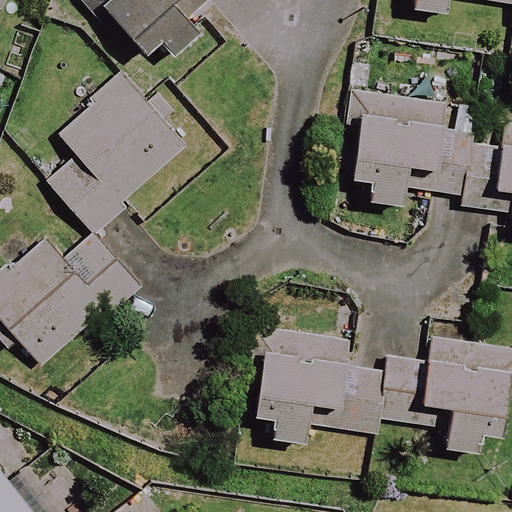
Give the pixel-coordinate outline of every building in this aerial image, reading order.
[(228,4),(223,0),(83,0),(102,19),(106,15),(143,54),(151,47),(167,63),(228,4)] [(187,138),(124,74),(61,136),(78,153),(48,183),(94,230),(187,138)] [(462,199),(471,123),(344,109),(336,180),(368,183),(366,203),(402,207),(404,193),(462,199)] [(511,127),(471,123),(462,199),(461,206),(511,211),(511,222),(511,231),(511,127)] [(67,260),(48,238),(0,279),(0,317),(41,365),(137,282),(96,235),(67,260)] [(384,422),(393,344),(259,329),(250,413),(274,416),(271,437),(307,441),(308,429),(382,437),(384,422)] [(511,357),(393,344),(384,422),(443,429),(441,448),(477,452),(479,433),(511,436),(511,357)] [(32,511),(0,469),(0,511),(32,511)]
